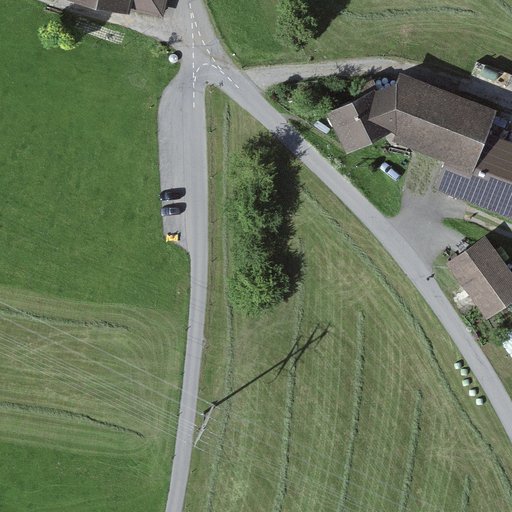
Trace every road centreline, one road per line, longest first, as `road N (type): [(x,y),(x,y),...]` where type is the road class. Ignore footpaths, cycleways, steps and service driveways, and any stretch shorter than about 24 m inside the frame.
road 1 (unclassified): [(511,417),(443,307),(366,210),(201,52)]
road 2 (residential): [(201,52),(194,82),(197,354),(174,511)]
road 3 (track): [(201,52),(172,31),(53,0)]
